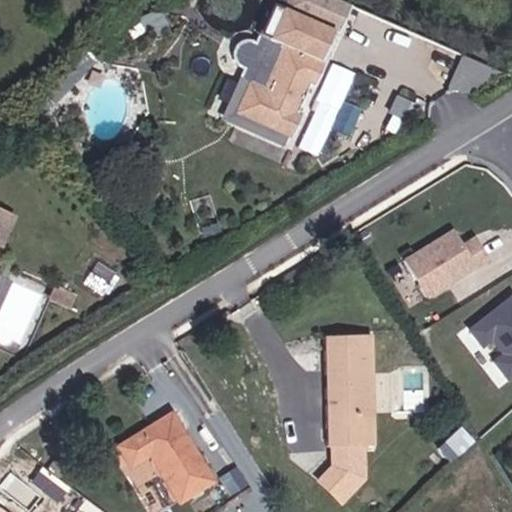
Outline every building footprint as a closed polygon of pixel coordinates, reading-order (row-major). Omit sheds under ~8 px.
[(354,6),(341,0),(288,0),(285,7),(278,4),(261,44),(249,40),(237,47),(236,59),(247,69),(225,119),(287,148),(354,6)] [(211,193),(194,199),(205,234),(222,229),(211,193)] [(456,229),(405,257),(426,296),(490,260),(477,237),(464,244),(456,229)] [(511,293),(507,287),(465,319),(477,334),(486,327),(499,344),(490,351),(501,366),(511,358),(511,293)] [(373,339),(325,337),(325,376),(335,377),(334,395),(325,395),(326,451),(372,451),(372,415),(373,339)] [(429,437),(443,424),(437,415),(422,429),(429,437)] [(185,511),(205,511),(222,503),(177,425),(122,457),(136,480),(160,467),(185,511)] [(262,481),(251,461),(217,480),(230,500),(262,481)]
